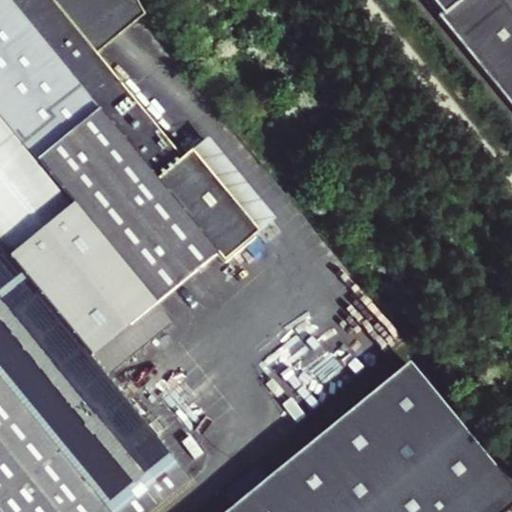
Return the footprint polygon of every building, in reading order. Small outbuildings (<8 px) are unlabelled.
[(0,0),(0,511),(149,511),(189,480),(106,378),(172,324),(154,302),(214,252),(221,261),(257,232),(192,155),(183,163),(97,58),(49,0),(0,0)] [(135,0),(49,0),(97,58),(146,18),(135,0)] [(511,0),(429,0),(441,14),(437,17),(511,106),(511,0)] [(273,219),(208,142),(192,155),(257,232),(273,219)] [(502,511),(511,504),(511,491),(405,361),(267,474),(234,501),(220,511),(502,511)] [(226,491),(234,501),(267,474),(258,464),(226,491)]
